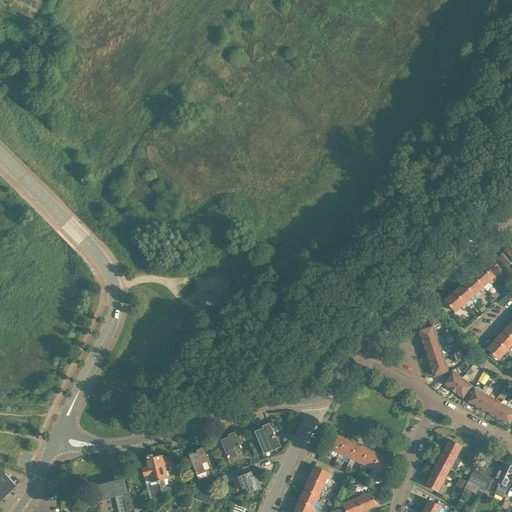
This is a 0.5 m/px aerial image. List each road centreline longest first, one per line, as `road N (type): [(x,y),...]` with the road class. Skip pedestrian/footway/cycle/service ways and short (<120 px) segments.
road 1 (unclassified): [(54,447),(112,321),(114,284),(95,250),(0,155)]
road 2 (unclassified): [(54,447),(143,439),(241,407),(315,399)]
road 3 (residential): [(355,354),(511,215)]
road 4 (residential): [(266,511),(315,399)]
